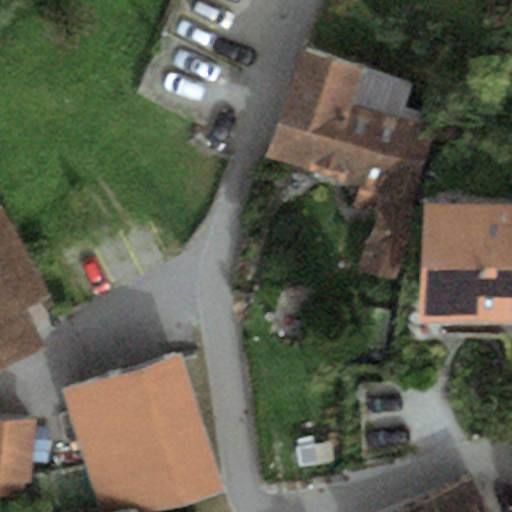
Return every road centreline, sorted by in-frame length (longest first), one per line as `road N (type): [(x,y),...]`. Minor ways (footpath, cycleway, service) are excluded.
road 1 (residential): [(253,511),(237,462),(215,252),(314,0)]
road 2 (residential): [(511,460),(307,511)]
